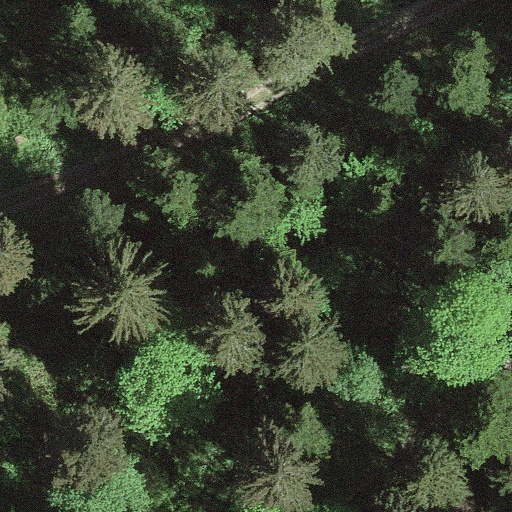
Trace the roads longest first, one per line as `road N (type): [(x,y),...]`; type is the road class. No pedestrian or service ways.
road 1 (track): [(0,184),(440,0)]
road 2 (track): [(511,332),(339,511)]
